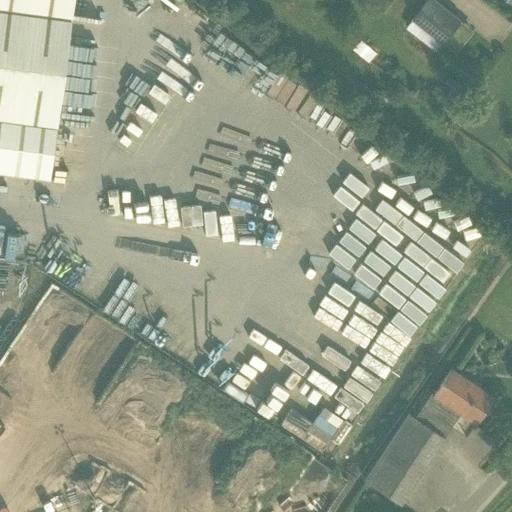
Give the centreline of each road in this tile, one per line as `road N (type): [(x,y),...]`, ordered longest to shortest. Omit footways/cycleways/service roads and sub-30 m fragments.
road 1 (unknown): [(65,217),(208,276),(277,285),(297,275),(311,238),(308,191),(282,149),(267,142),(205,145),(140,167)]
road 2 (unknown): [(16,511),(48,471),(97,446),(126,449),(146,462),(166,511)]
